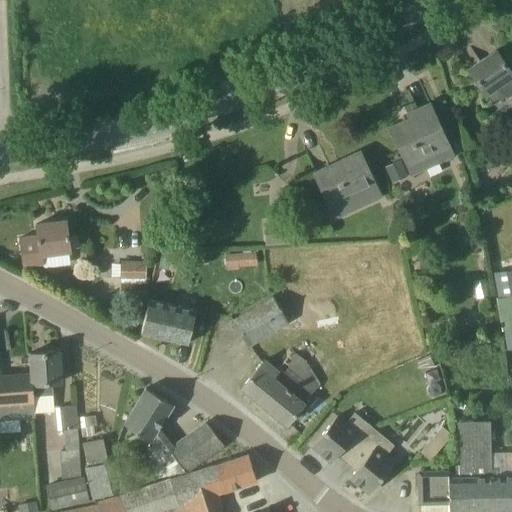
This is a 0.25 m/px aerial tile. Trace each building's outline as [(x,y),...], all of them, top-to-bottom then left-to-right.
[(511,93),(511,76),(495,50),(468,69),(491,103),(507,97),(511,93)] [(429,104),(414,111),(417,116),(390,128),(405,162),(433,149),(439,163),(453,157),(447,143),(429,104)] [(480,152),(487,170),(498,166),(491,148),(480,152)] [(360,152),(314,173),(328,204),(374,183),(360,152)] [(400,161),(382,169),(390,185),(407,177),(400,161)] [(65,220),(36,224),(37,236),(19,238),(23,273),(71,266),(65,220)] [(306,225),(264,228),(265,245),(307,243),(306,225)] [(256,253),(237,254),(238,267),(257,265),(256,253)] [(161,257),(159,268),(169,270),(171,260),(161,257)] [(149,268),(119,269),(120,295),(149,294),(149,268)] [(288,322),(272,296),(233,320),(248,346),(288,322)] [(195,311),(148,300),(141,333),(188,344),(195,311)] [(114,320),(138,327),(141,317),(117,311),(114,320)] [(511,316),(500,319),(502,331),(511,328),(511,316)] [(264,360),(242,387),(286,424),(311,392),(320,385),(305,359),(292,350),(280,367),(277,371),(264,360)] [(58,351),(30,353),(31,374),(32,386),(33,397),(53,395),(52,383),(61,383),(58,351)] [(419,364),(424,374),(437,368),(432,358),(419,364)] [(32,386),(31,374),(0,375),(0,420),(34,418),(33,397),(32,386)] [(53,385),(58,401),(71,397),(66,382),(53,385)] [(173,405),(146,388),(124,424),(151,441),(147,449),(158,462),(166,472),(169,476),(189,470),(224,444),(207,422),(171,451),(157,432),(173,405)] [(76,406),(61,407),(63,430),(65,451),(60,451),(61,462),(80,460),(76,406)] [(350,438),(360,446),(374,429),(355,413),(346,423),(338,416),(325,430),(312,446),(331,461),(350,438)] [(448,511),(471,511),(511,511),(511,452),(490,452),(489,421),(459,421),(460,465),(455,465),(455,471),(419,472),(420,503),(449,502),(448,511)] [(93,426),(81,428),(82,438),(95,436),(93,426)] [(420,453),(430,461),(452,435),(442,427),(420,453)] [(350,477),(369,492),(394,462),(385,455),(394,445),(374,429),(360,446),(369,454),(350,477)] [(118,491),(105,438),(83,443),(88,467),(85,468),(93,498),(118,491)] [(170,480),(122,495),(126,511),(159,511),(179,505),(181,511),(221,511),(216,494),(257,481),(248,454),(170,480)] [(159,477),(166,472),(158,462),(152,467),(159,477)] [(85,476),(47,485),(52,510),(90,501),(85,476)] [(36,501),(18,505),(19,511),(33,511),(38,511),(36,501)]
